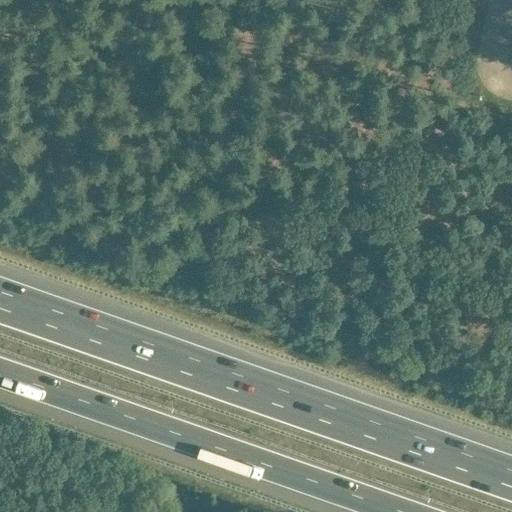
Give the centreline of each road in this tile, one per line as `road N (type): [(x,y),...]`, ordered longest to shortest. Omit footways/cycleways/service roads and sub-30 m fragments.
road 1 (motorway): [(511,479),(0,300)]
road 2 (motorway): [(0,372),(400,511)]
